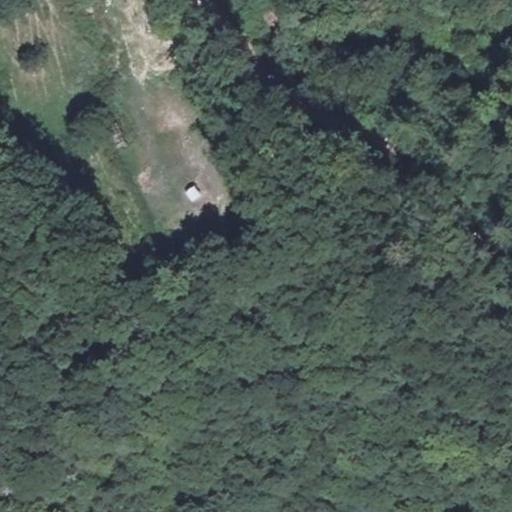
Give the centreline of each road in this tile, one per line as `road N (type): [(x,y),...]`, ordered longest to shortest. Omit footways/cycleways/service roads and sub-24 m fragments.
road 1 (track): [(511,264),(427,192),(407,152),(306,93),(240,32),(224,0)]
road 2 (track): [(291,511),(511,499)]
